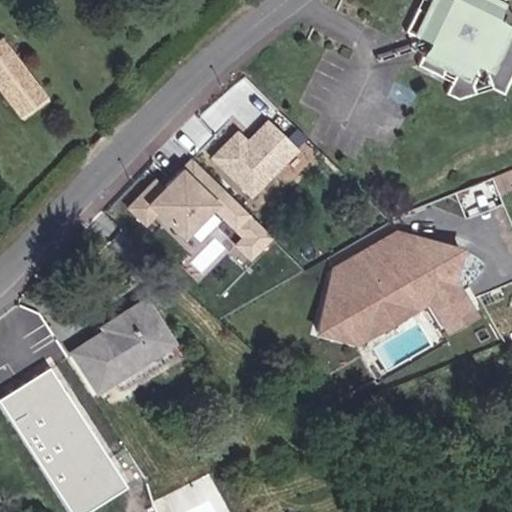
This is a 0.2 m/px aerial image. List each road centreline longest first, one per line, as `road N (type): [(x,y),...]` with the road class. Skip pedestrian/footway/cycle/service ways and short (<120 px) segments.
road 1 (tertiary): [(0,277),(292,0)]
road 2 (unknown): [(337,0),(362,120)]
